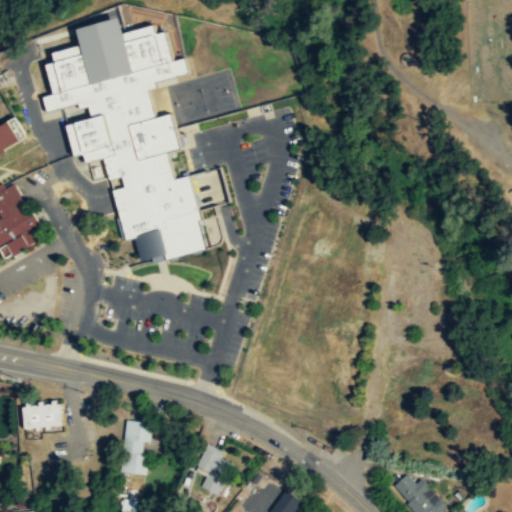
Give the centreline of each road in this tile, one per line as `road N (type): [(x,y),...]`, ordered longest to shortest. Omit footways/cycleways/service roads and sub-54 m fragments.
road 1 (tertiary): [(0,354),(141,385),(238,418)]
road 2 (tertiary): [(238,418),(288,445),(370,511)]
